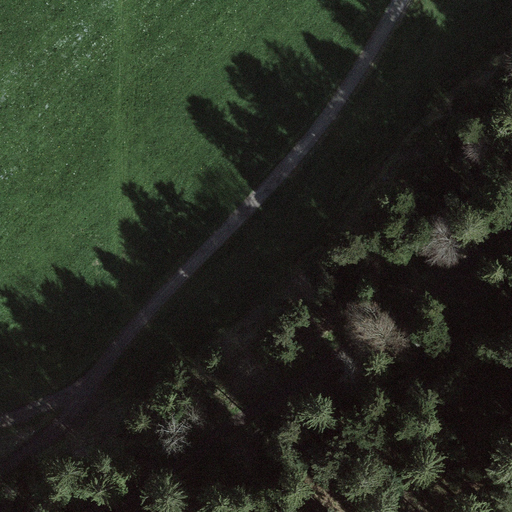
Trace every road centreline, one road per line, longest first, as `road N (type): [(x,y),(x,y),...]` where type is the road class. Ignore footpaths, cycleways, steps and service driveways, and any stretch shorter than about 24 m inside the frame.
road 1 (track): [(0,476),(105,376),(191,261),(358,67),(401,0)]
road 2 (track): [(511,217),(391,317),(118,511)]
